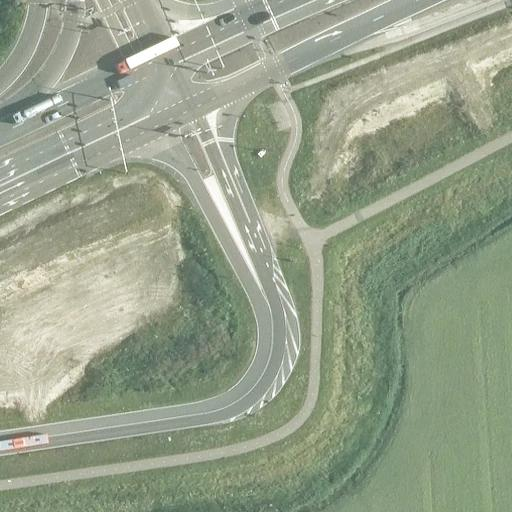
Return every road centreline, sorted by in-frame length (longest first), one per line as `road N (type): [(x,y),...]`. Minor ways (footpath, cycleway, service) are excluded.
road 1 (unclassified): [(0,444),(207,412),(248,392),(262,377),(273,333),(226,212)]
road 2 (primary): [(190,104),(421,0)]
road 3 (primary): [(0,187),(162,116)]
road 4 (primary): [(139,68),(0,130)]
road 5 (primary): [(69,0),(68,29),(51,71),(0,115)]
road 6 (primary): [(287,0),(165,56)]
